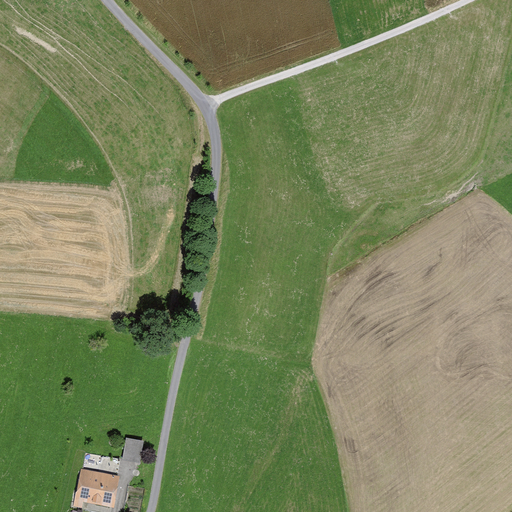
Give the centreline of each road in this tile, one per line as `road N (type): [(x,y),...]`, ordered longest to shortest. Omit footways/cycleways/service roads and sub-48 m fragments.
road 1 (unclassified): [(149,511),(217,174),(206,104),(108,0)]
road 2 (track): [(206,104),(478,0)]
